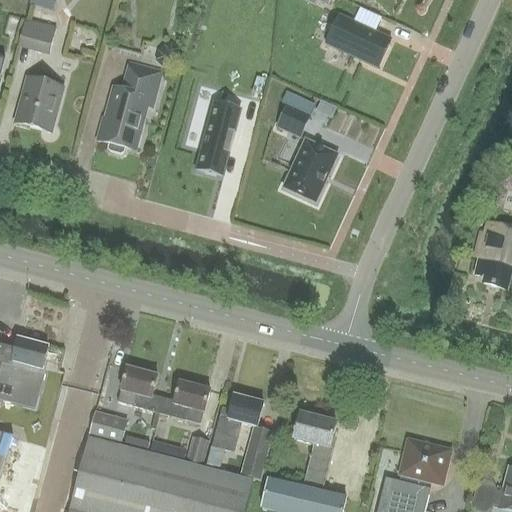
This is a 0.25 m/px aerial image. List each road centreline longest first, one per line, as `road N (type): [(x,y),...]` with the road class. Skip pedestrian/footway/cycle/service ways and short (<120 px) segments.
road 1 (residential): [(347,346),(373,256),(490,0)]
road 2 (tertiary): [(347,346),(0,255)]
road 3 (residential): [(185,227),(123,208),(117,190),(0,157)]
road 4 (tertiary): [(511,387),(347,346)]
